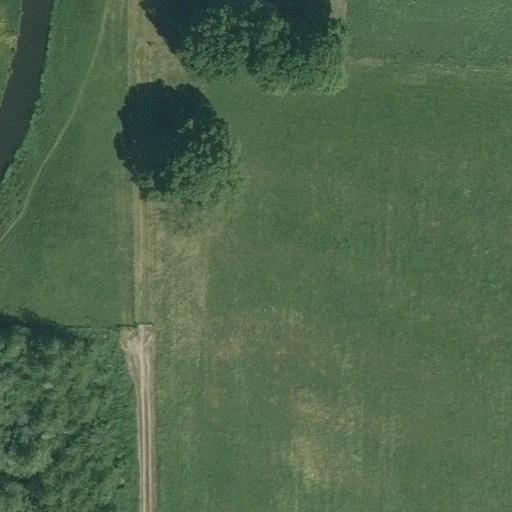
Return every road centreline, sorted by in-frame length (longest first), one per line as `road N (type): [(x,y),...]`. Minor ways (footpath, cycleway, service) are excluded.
road 1 (track): [(140,0),(148,511)]
road 2 (track): [(312,54),(511,61)]
